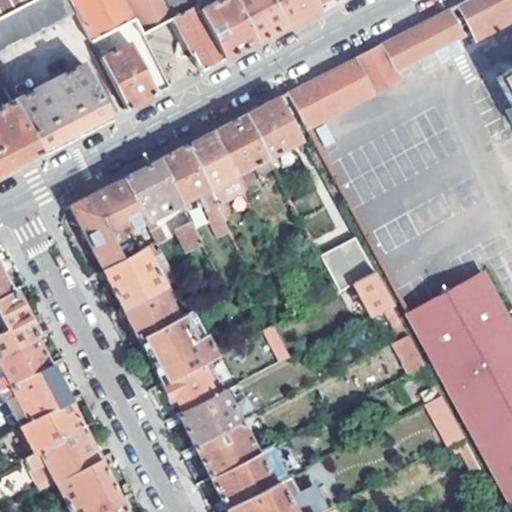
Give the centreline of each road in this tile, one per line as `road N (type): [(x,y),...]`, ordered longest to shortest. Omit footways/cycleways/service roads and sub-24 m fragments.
road 1 (tertiary): [(401,0),(16,201)]
road 2 (residential): [(176,511),(16,201)]
